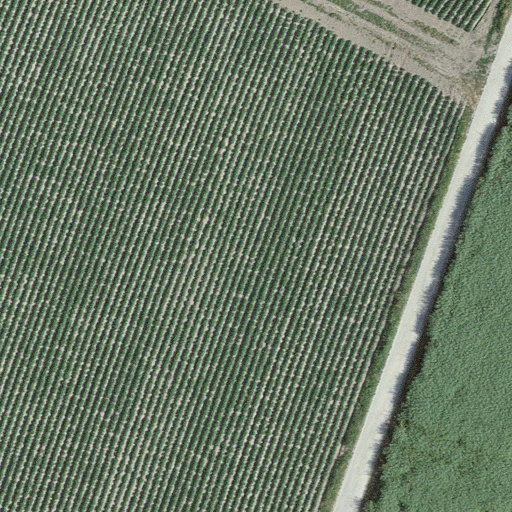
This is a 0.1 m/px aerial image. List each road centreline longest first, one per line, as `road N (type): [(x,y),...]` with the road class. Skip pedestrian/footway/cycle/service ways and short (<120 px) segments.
road 1 (track): [(344,511),(511,43)]
road 2 (track): [(494,91),(319,0)]
